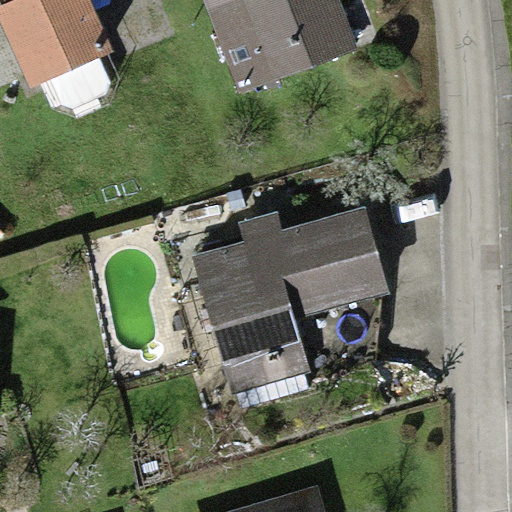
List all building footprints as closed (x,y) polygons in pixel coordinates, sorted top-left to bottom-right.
[(69,0),(36,0),(0,14),(0,38),(22,93),(95,64),(69,0)] [(337,56),(318,0),(231,0),(238,19),(208,29),(229,92),(337,56)] [(239,254),(184,268),(205,347),(369,303),(348,225),(268,246),(264,230),(234,238),(239,254)] [(287,360),(218,376),(224,404),(293,387),(287,360)] [(302,511),(299,501),(265,511),(302,511)]
